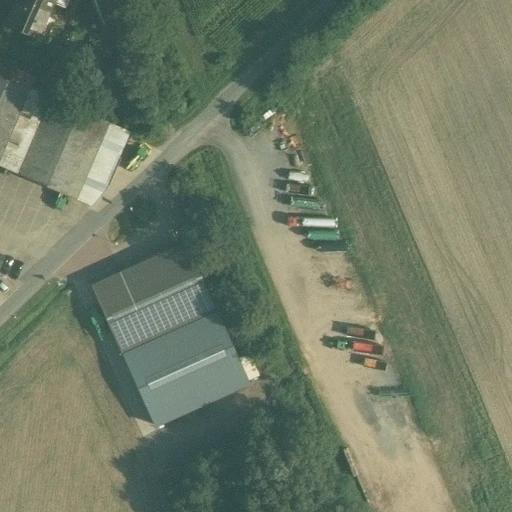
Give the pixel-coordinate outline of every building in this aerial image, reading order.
[(56,0),(19,0),(20,0),(9,25),(40,38),(56,0)] [(119,0),(93,0),(107,35),(129,26),(119,0)] [(49,98),(0,77),(0,164),(18,172),(49,98)] [(109,124),(52,99),(20,174),(76,198),(109,124)] [(187,245),(93,288),(122,351),(216,308),(187,245)] [(216,308),(122,351),(158,428),(252,385),(216,308)]
